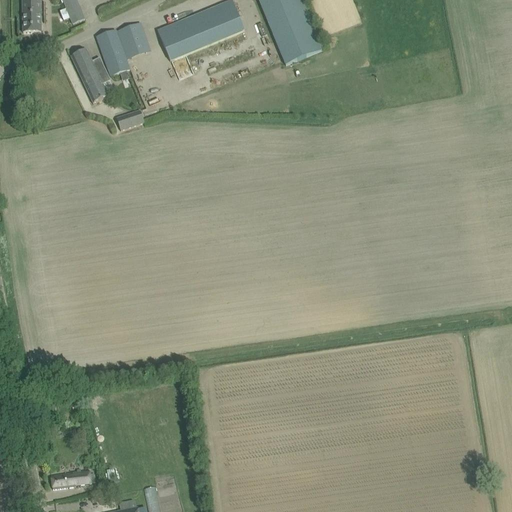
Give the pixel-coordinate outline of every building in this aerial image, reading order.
[(40,0),(22,0),(23,34),(41,34),(40,0)] [(61,0),(72,26),(84,21),(75,0),(61,0)] [(323,52),(302,0),(258,0),(286,67),(323,52)] [(245,32),(236,12),(232,2),(158,33),(170,63),(245,32)] [(150,51),(141,25),(117,33),(120,41),(100,48),(110,76),(129,70),(126,60),(150,51)] [(71,59),(93,105),(109,98),(103,84),(110,81),(100,59),(93,63),(87,51),(71,59)] [(140,112),(116,120),(121,133),(145,125),(140,112)] [(50,418),(57,416),(55,406),(48,407),(50,418)] [(112,469),(106,471),(109,480),(115,478),(112,469)] [(91,484),(90,472),(51,477),(53,491),(76,488),(75,486),(91,484)]
